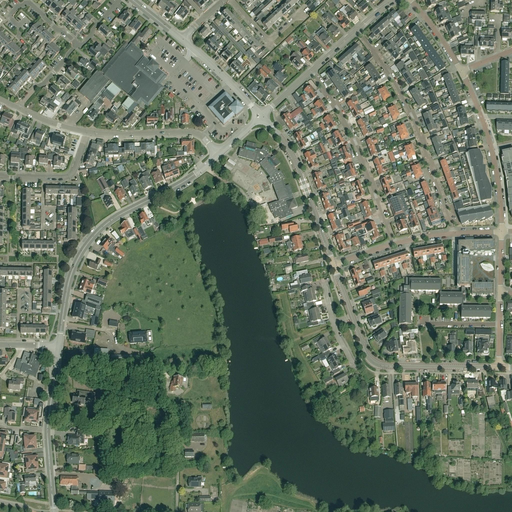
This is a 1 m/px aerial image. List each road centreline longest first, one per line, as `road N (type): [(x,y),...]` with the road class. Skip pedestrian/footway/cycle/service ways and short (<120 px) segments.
road 1 (secondary): [(57,346),(70,275),(84,247),(113,219),(219,153)]
road 2 (residential): [(356,30),(403,102),(451,234)]
road 3 (unclassified): [(177,482),(172,416),(54,368)]
road 4 (residential): [(308,72),(350,135),(392,244)]
road 5 (tertiary): [(498,367),(376,364),(352,316)]
road 6 (tertiary): [(333,265),(297,166),(261,116)]
road 7 (residential): [(219,153),(195,133),(86,131)]
